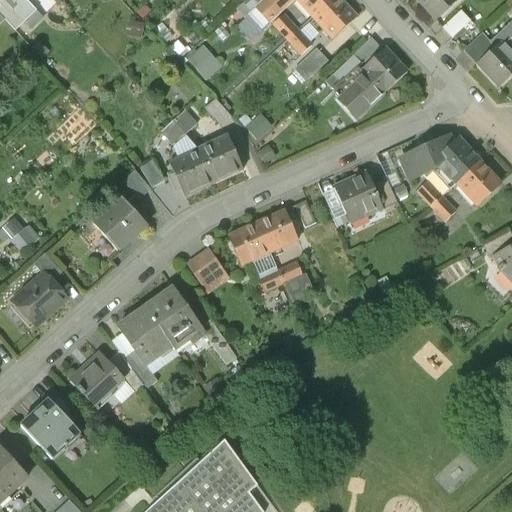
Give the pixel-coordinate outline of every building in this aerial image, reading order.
[(0,0),(0,15),(4,20),(15,31),(25,21),(13,8),(4,0),(0,0)] [(263,0),(246,0),(242,4),(250,13),(255,8),(263,0)] [(268,22),(292,0),(263,0),(255,8),(268,22)] [(331,0),(295,0),(312,18),(331,0)] [(357,18),(340,0),(331,0),(312,18),(332,40),(357,18)] [(457,0),(415,0),(435,21),(457,0)] [(261,29),(268,22),(255,8),(250,13),(248,15),(261,29)] [(461,11),(441,29),(451,40),(471,23),(461,11)] [(284,16),(273,26),(300,57),(312,47),(284,16)] [(129,21),(126,35),(141,38),(144,25),(129,21)] [(466,53),(477,66),(501,43),(511,54),(511,23),(490,44),(484,37),(466,53)] [(371,39),(355,54),(364,64),(380,48),(371,39)] [(511,76),(511,54),(501,43),(477,66),(498,89),(511,76)] [(328,62),(316,49),(295,70),(306,82),(328,62)] [(368,72),(337,101),(356,121),(407,72),(386,49),(365,69),(368,72)] [(188,60),(198,72),(207,64),(197,52),(188,60)] [(256,80),(264,93),(286,79),(278,67),(256,80)] [(214,100),(204,109),(220,125),(231,117),(214,100)] [(185,111),(161,133),(173,146),(197,125),(185,111)] [(251,122),(245,115),(239,121),(245,128),(251,122)] [(344,127),(338,117),(329,122),(335,132),(344,127)] [(226,137),(198,150),(213,184),(242,171),(226,137)] [(408,182),(435,170),(440,166),(447,160),(442,155),(451,146),(447,137),(398,158),(408,182)] [(440,166),(456,184),(480,161),(459,139),(451,146),(442,155),(447,160),(440,166)] [(275,157),(268,147),(257,154),(264,165),(275,157)] [(169,163),(173,172),(167,175),(175,192),(181,189),(185,197),(213,184),(198,150),(169,163)] [(151,161),(140,168),(152,188),(163,182),(151,161)] [(502,184),(480,161),(456,184),(478,207),(502,184)] [(122,183),(139,201),(150,190),(134,172),(122,183)] [(351,225),(382,211),(371,187),(365,173),(334,187),(335,189),(346,214),(351,225)] [(385,181),(371,187),(382,211),(396,205),(385,181)] [(428,183),(417,193),(445,223),(456,212),(428,183)] [(408,196),(403,186),(394,190),(399,200),(408,196)] [(335,189),(323,195),(334,219),(346,214),(335,189)] [(147,227),(119,197),(91,223),(119,253),(147,227)] [(305,228),(315,224),(305,201),(296,208),(305,228)] [(284,211),(256,224),(269,254),(297,241),(284,211)] [(9,237),(11,240),(22,230),(13,219),(2,229),(3,230),(9,237)] [(251,262),(269,254),(256,224),(228,236),(241,266),(251,262)] [(10,241),(22,255),(39,240),(27,226),(22,230),(11,240),(10,241)] [(0,237),(3,242),(9,237),(3,230),(0,232),(0,237)] [(511,246),(493,257),(500,270),(511,282),(511,246)] [(221,270),(207,251),(187,265),(201,284),(221,270)] [(277,272),(269,254),(251,262),(259,280),(277,272)] [(34,264),(42,273),(51,283),(61,274),(44,255),(34,264)] [(296,264),(277,272),(282,284),(301,276),(296,264)] [(283,285),(282,284),(277,272),(259,280),(265,294),(283,285)] [(42,273),(10,301),(36,330),(67,301),(51,283),(42,273)] [(301,276),(282,284),(283,285),(291,302),(313,292),(305,274),(301,276)] [(392,288),(386,277),(375,283),(381,294),(392,288)] [(170,288),(142,307),(172,349),(174,352),(189,341),(192,345),(204,336),(199,329),(170,288)] [(145,368),(172,349),(142,307),(116,326),(121,335),(145,368)] [(210,322),(199,329),(204,336),(228,370),(239,363),(210,322)] [(295,333),(282,339),(289,353),(302,347),(295,333)] [(111,342),(118,353),(142,386),(145,391),(156,383),(145,368),(121,335),(111,342)] [(97,353),(68,381),(94,408),(123,381),(107,364),(97,353)] [(134,393),(142,386),(118,353),(107,364),(123,381),(134,393)] [(238,366),(230,371),(237,383),(246,378),(238,366)] [(226,394),(216,380),(203,388),(212,402),(226,394)] [(48,401),(20,426),(51,459),(63,448),(78,434),(48,401)] [(86,443),(78,434),(63,448),(72,457),(86,443)] [(260,511),(247,494),(256,487),(223,442),(146,511),(260,511)] [(0,448),(0,504),(28,478),(0,448)] [(57,511),(77,511),(68,502),(57,511)]
